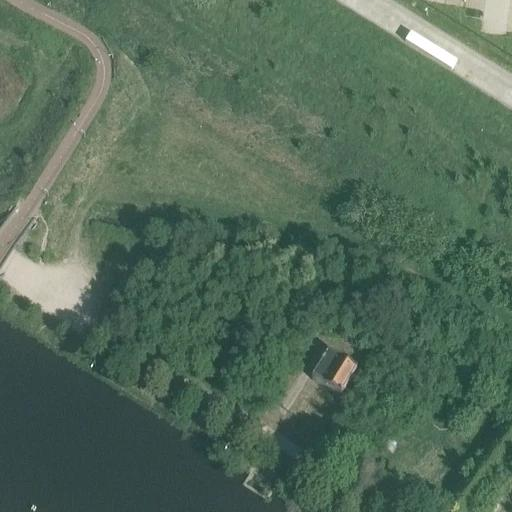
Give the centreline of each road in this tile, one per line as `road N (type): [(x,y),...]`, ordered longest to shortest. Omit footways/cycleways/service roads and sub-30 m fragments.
road 1 (track): [(344,511),(311,475),(0,287)]
road 2 (unclassified): [(363,0),(511,91)]
